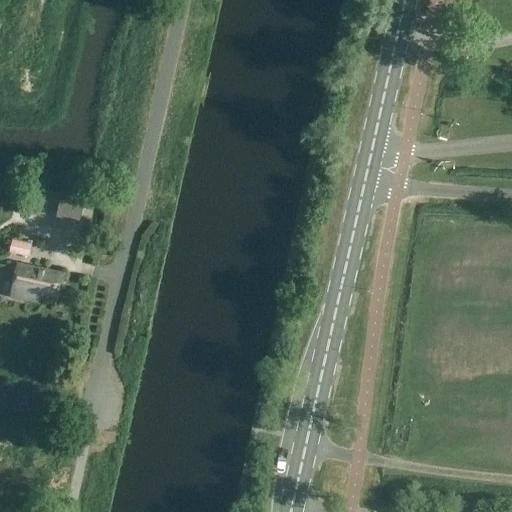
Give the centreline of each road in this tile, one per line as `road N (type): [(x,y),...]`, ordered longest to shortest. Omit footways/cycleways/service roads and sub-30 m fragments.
road 1 (primary): [(290,511),(403,0)]
road 2 (residential): [(89,420),(181,0)]
